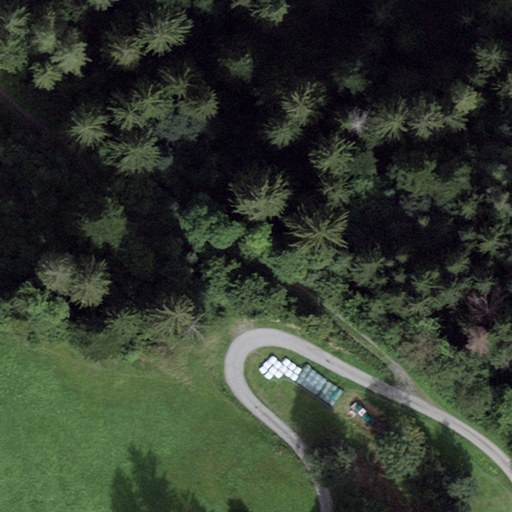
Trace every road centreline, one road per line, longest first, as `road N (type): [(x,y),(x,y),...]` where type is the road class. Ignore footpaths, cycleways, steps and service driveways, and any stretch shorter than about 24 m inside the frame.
road 1 (track): [(0,91),(86,156),(136,221),(176,242),(255,252),(383,346),(422,403)]
road 2 (track): [(330,511),(309,456),(244,394),(235,373),(246,342),(266,337),(422,403),(511,468)]
